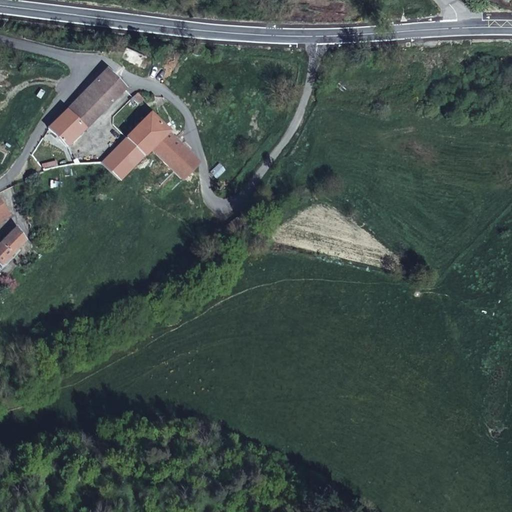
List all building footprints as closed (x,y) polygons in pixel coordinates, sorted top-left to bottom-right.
[(69,101),(58,113),(38,133),(40,136),(57,153),(115,94),(95,75),(80,90),(69,101)] [(175,187),(193,169),(192,164),(167,141),(142,119),(119,144),(137,161),(142,157),(175,187)] [(119,144),(95,169),(114,187),(137,161),(119,144)] [(206,234),(211,241),(229,232),(225,224),(206,234)] [(0,261),(21,243),(10,229),(0,237),(0,261)]
